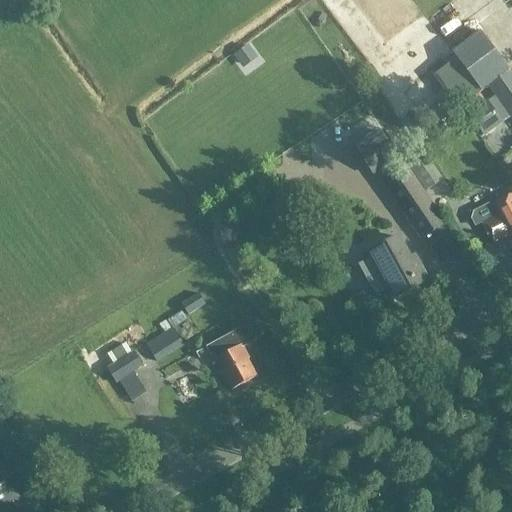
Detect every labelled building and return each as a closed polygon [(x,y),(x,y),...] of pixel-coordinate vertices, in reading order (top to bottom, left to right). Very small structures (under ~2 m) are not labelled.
[(382,0),(383,8),(406,7),(405,0),(382,0)] [(508,73),(510,72),(481,32),(451,54),(455,60),(479,92),(480,94),(488,88),(508,73)] [(235,55),(242,64),(253,56),(246,46),(235,55)] [(433,77),(457,109),(460,107),(479,92),(455,60),(433,77)] [(509,118),(511,121),(511,77),(508,73),(488,88),(494,97),(509,118)] [(466,115),(467,114),(485,101),(480,94),(479,92),(460,107),(466,115)] [(485,101),(467,114),(484,137),(509,118),(494,97),(488,102),(487,100),(485,101)] [(116,127),(120,148),(131,146),(127,125),(116,127)] [(377,173),(384,185),(422,241),(446,225),(435,209),(445,202),(432,183),(430,185),(416,164),(409,168),(385,132),(356,151),(373,176),(377,173)] [(158,158),(147,164),(158,184),(169,179),(158,158)] [(493,244),(508,237),(511,243),(511,242),(511,196),(493,207),(489,205),(474,212),(472,219),(480,235),(484,236),(487,234),(493,244)] [(372,258),(358,266),(376,297),(390,290),(395,300),(428,282),(414,257),(410,260),(399,239),(370,254),(372,258)] [(189,316),(206,305),(199,294),(182,305),(189,316)] [(160,325),(165,334),(146,347),(158,364),(185,346),(173,329),(187,321),(182,312),(160,325)] [(248,326),(235,333),(207,348),(212,358),(215,356),(217,360),(214,361),(222,376),(223,375),(232,391),(257,378),(248,361),(250,360),(243,348),(256,341),(248,326)] [(135,353),(107,371),(116,385),(144,367),(135,353)] [(173,396),(194,386),(188,374),(168,384),(173,396)] [(15,503),(12,498),(20,494),(12,480),(27,471),(9,441),(0,446),(0,505),(11,499),(14,504),(15,503)]
